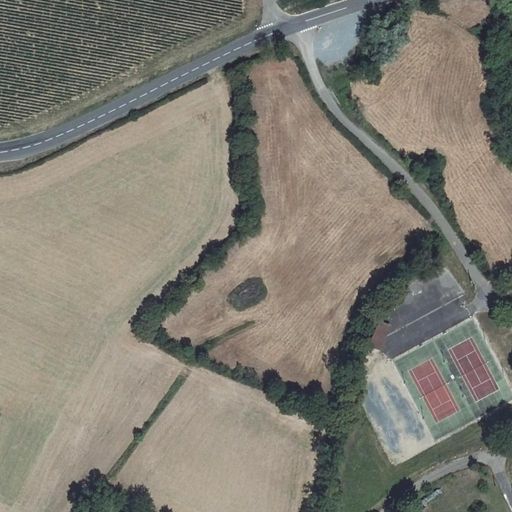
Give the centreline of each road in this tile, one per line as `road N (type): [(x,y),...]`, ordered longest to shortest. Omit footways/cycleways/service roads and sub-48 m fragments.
road 1 (residential): [(286,25),(300,33),(314,77),(341,118),(437,211),(511,324)]
road 2 (secondary): [(0,152),(43,142),(286,25)]
road 3 (residential): [(493,457),(442,470),(384,511)]
